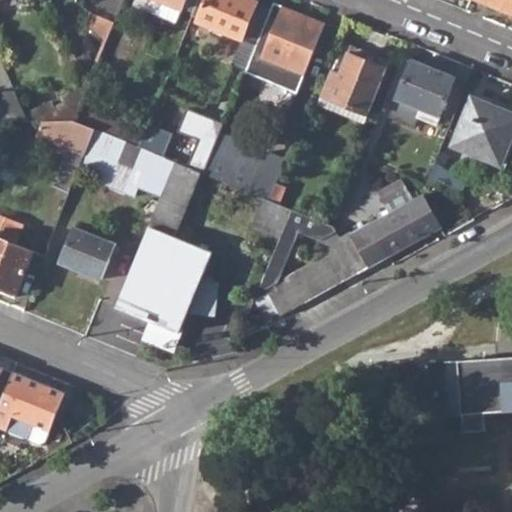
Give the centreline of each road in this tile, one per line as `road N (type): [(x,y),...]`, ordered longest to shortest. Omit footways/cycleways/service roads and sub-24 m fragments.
road 1 (residential): [(241,378),(511,231)]
road 2 (residential): [(0,329),(133,382),(175,416)]
road 3 (residential): [(8,511),(175,416)]
road 4 (residential): [(371,0),(511,58)]
